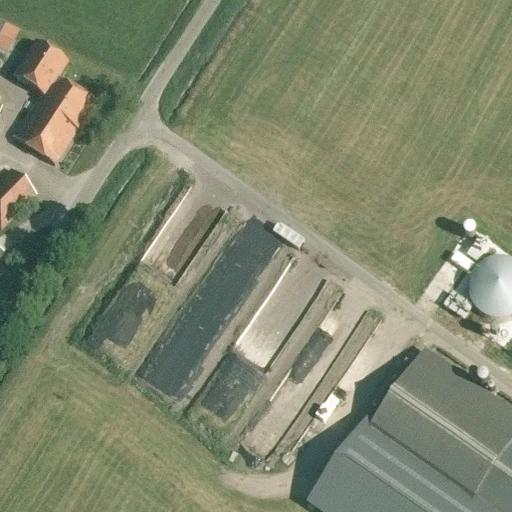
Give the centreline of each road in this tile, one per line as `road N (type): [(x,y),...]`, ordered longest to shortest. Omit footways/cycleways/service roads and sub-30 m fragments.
road 1 (unknown): [(146,125),(511,395)]
road 2 (unclassified): [(0,350),(227,0)]
